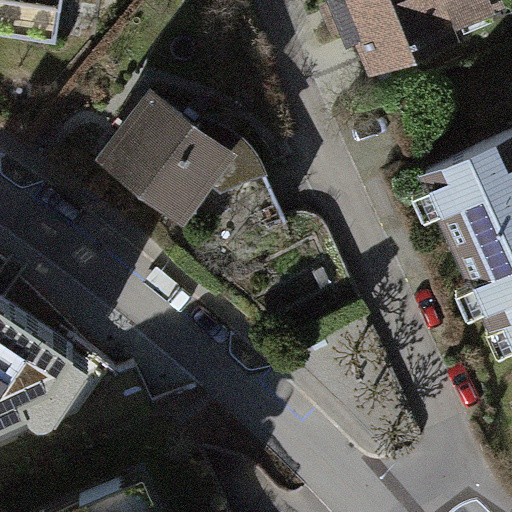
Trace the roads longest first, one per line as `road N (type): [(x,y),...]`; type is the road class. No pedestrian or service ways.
road 1 (residential): [(451,462),(443,422),(254,0)]
road 2 (residential): [(0,190),(97,252),(380,511)]
